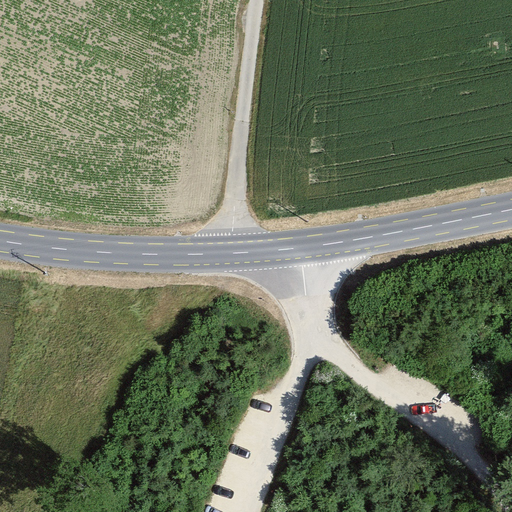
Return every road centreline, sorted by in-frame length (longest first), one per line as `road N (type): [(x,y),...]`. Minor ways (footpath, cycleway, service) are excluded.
road 1 (secondary): [(511,208),(321,245),(231,253),(0,240)]
road 2 (track): [(258,0),(231,253),(313,332)]
road 3 (track): [(313,332),(466,453),(511,510)]
road 4 (track): [(313,332),(248,511)]
